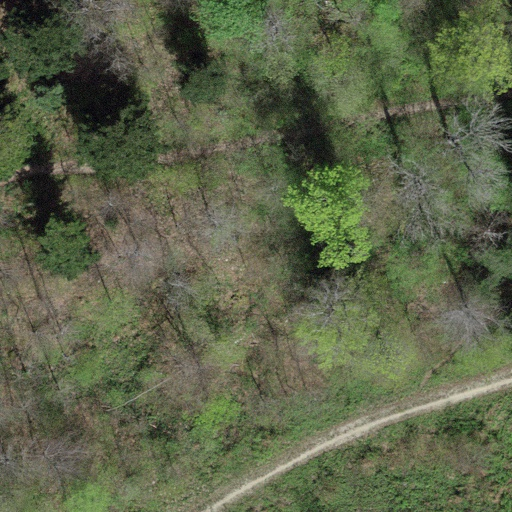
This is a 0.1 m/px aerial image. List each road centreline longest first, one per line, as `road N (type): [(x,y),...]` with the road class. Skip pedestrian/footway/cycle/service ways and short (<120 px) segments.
road 1 (track): [(0,189),(511,101)]
road 2 (track): [(511,382),(297,452),(204,511)]
